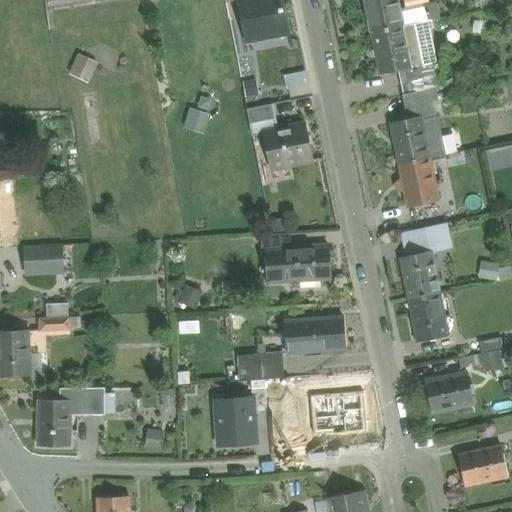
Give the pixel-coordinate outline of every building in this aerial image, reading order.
[(280,0),(235,0),(236,1),(244,41),(287,31),(280,0)] [(397,0),(363,0),(370,33),(431,20),(428,6),(400,12),(397,0)] [(437,5),(428,6),(431,20),(440,18),(437,5)] [(431,20),(370,33),(379,74),(398,70),(411,68),(411,67),(433,63),(436,62),(429,29),(432,28),(431,20)] [(266,47),(291,42),(290,36),(265,40),(266,47)] [(92,70),(76,63),(70,74),(87,81),(92,70)] [(433,63),(411,67),(411,68),(398,70),(403,95),(430,89),(438,87),(433,63)] [(286,89),(307,85),(304,71),(283,75),(286,89)] [(245,97),(259,95),(256,79),(242,82),(245,97)] [(403,95),(402,95),(407,116),(416,114),(434,110),(430,89),(403,95)] [(99,143),(92,95),(82,97),(89,144),(99,143)] [(272,104),(247,109),(252,136),(263,134),(278,131),(272,104)] [(204,134),(210,114),(189,108),(183,128),(204,134)] [(434,110),(416,114),(417,117),(390,123),(398,164),(430,158),(456,153),(452,134),(441,137),(437,117),(435,117),(434,110)] [(278,131),(263,134),(269,168),(311,160),(305,125),(278,131)] [(430,158),(398,164),(407,205),(438,199),(430,158)] [(18,162),(0,163),(0,178),(18,177),(18,162)] [(431,253),(452,248),(447,223),(400,233),(405,256),(431,251),(431,253)] [(290,233),(261,235),(262,251),(274,251),(274,248),(291,247),(290,233)] [(291,247),(274,248),(274,251),(276,281),(286,280),(286,281),(330,278),(328,245),(291,247)] [(61,246),(25,248),(26,274),(62,272),(61,246)] [(405,256),(399,257),(408,299),(439,293),(431,253),(431,251),(405,256)] [(499,264),(480,261),(478,278),(497,281),(499,268),(499,264)] [(511,272),(511,265),(499,268),(497,281),(511,277),(511,272)] [(198,305),(202,289),(183,285),(180,301),(198,305)] [(439,293),(408,299),(416,339),(448,333),(439,293)] [(79,317),(38,318),(39,331),(69,330),(69,329),(80,329),(79,317)] [(342,317),(285,321),(287,353),(345,349),(342,317)] [(29,330),(0,331),(0,375),(31,374),(29,330)] [(501,338),(478,342),(480,353),(503,348),(501,338)] [(282,352),(259,354),(261,380),(284,378),(282,352)] [(259,354),(238,356),(240,381),(261,380),(259,354)] [(504,354),(482,358),(484,368),(505,364),(504,354)] [(467,371),(425,380),(431,411),(473,403),(467,371)] [(357,387),(314,390),(313,375),(289,377),(290,394),(299,393),(300,404),(314,403),(316,424),(360,420),(357,387)] [(91,414),(91,388),(60,389),(60,400),(70,401),(70,414),(91,414)] [(105,414),(105,388),(91,388),(91,414),(105,414)] [(211,395),(214,444),(259,441),(255,392),(211,395)] [(60,400),(38,400),(37,445),(70,445),(70,414),(70,401),(60,400)] [(314,403),(300,404),(301,425),(316,424),(314,403)] [(501,446),(459,455),(465,486),(507,477),(501,446)] [(368,511),(364,489),(325,497),(328,511),(368,511)] [(130,511),(129,497),(96,499),(97,511),(130,511)]
